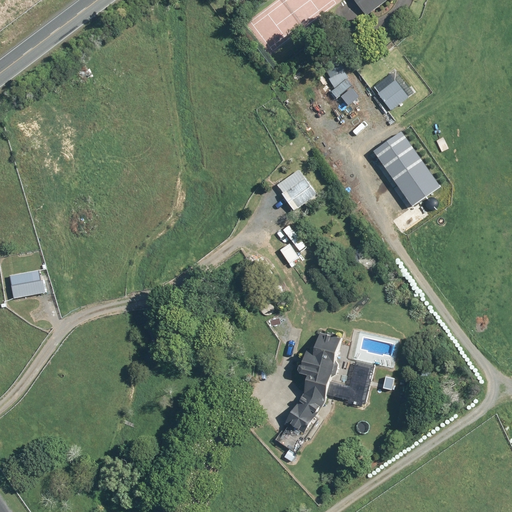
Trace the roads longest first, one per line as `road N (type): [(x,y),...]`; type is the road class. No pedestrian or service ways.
road 1 (unknown): [(188,511),(309,318)]
road 2 (secondary): [(0,73),(97,0)]
